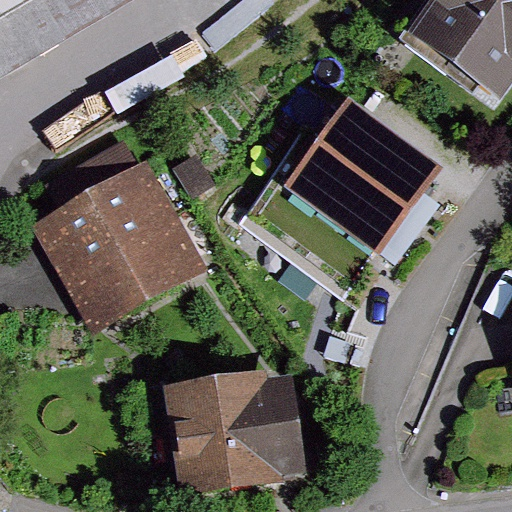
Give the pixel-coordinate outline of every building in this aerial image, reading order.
[(0,0),(0,81),(134,0),(0,0)] [(511,0),(440,0),(407,47),(498,113),(511,93),(511,0)] [(465,177),(369,108),(304,197),(400,266),(465,177)] [(153,179),(44,233),(102,348),(211,295),(153,179)] [(312,381),(192,394),(203,493),(322,481),(312,381)]
